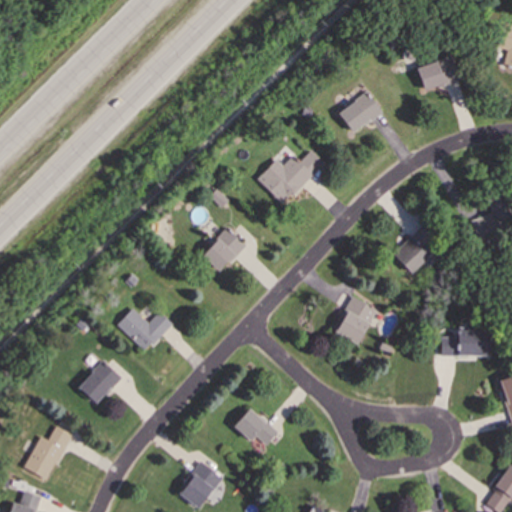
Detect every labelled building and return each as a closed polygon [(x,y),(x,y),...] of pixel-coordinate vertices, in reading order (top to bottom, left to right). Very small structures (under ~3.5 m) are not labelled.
[(511,27),(499,25),(493,50),(506,53),(503,69),(511,70),(511,27)] [(462,82),(455,58),(417,69),(424,92),(462,82)] [(382,112),(365,94),(339,118),(356,136),(382,112)] [(276,162),(257,182),(283,207),(323,165),(311,153),(298,166),(291,159),(283,168),(276,162)] [(471,224),(479,245),(511,233),(511,232),(504,212),(471,224)] [(424,227),(393,257),(413,278),(438,255),(432,248),(438,242),(424,227)] [(220,275),(245,248),(226,231),(202,258),(220,275)] [(333,334),(358,347),(377,313),(352,299),(333,334)] [(171,327),(159,315),(148,326),(133,311),(117,328),(144,355),(171,327)] [(457,339),(441,339),(441,359),(492,359),(491,333),(457,333),(457,339)] [(121,382),(102,364),(78,390),(96,407),(121,382)] [(511,379),(501,382),(511,428),(511,379)] [(234,429),(253,446),(257,441),(266,449),(277,435),(250,411),(234,429)] [(24,472),(49,483),(70,435),(55,428),(48,443),(39,439),(24,472)] [(198,511),(221,483),(201,466),(177,495),(198,511)] [(485,507),(492,511),(505,511),(511,501),(511,469),(509,468),(485,507)] [(35,511),(40,499),(20,493),(13,511),(35,511)]
